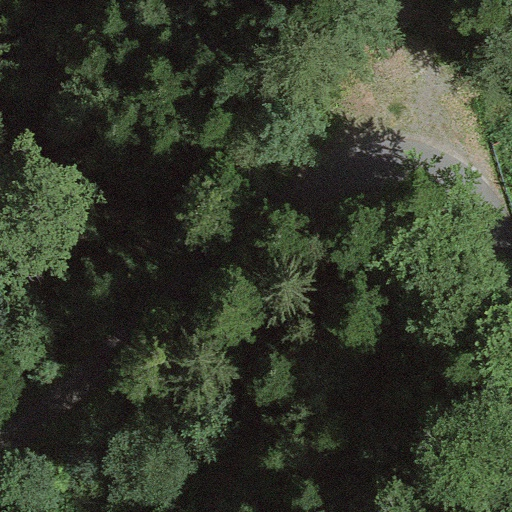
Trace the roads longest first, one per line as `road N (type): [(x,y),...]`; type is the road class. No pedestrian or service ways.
road 1 (unclassified): [(511,251),(489,216),(430,168),(397,159),(322,172),(232,233),(0,445)]
road 2 (track): [(397,159),(377,111),(351,98),(309,104),(0,284)]
